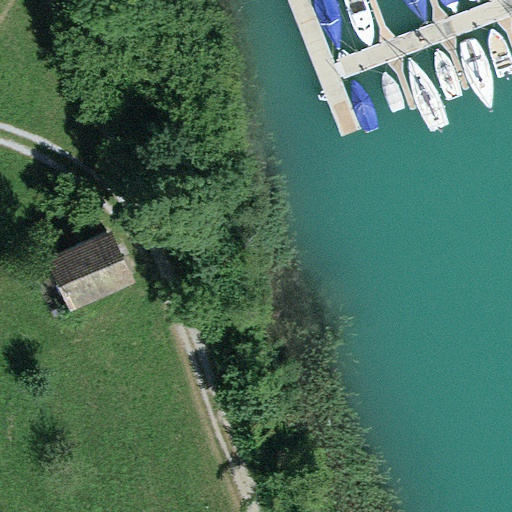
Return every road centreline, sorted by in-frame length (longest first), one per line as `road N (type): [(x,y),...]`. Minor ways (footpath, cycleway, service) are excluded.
road 1 (track): [(263,511),(124,200),(51,0)]
road 2 (track): [(0,137),(124,200)]
